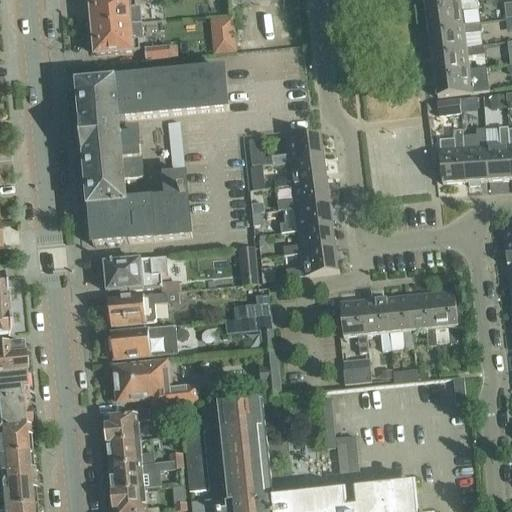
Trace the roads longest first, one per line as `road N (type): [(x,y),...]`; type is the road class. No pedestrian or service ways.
road 1 (tertiary): [(29,0),(77,511)]
road 2 (residential): [(463,236),(381,243),(361,229),(349,136),(328,110),(317,0)]
road 3 (residential): [(497,511),(479,263),(463,236)]
